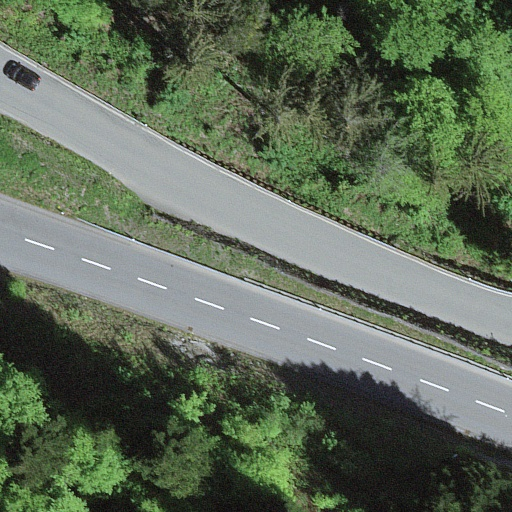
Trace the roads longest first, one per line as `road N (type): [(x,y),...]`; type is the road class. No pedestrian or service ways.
road 1 (tertiary): [(511,321),(172,175),(0,74)]
road 2 (tertiary): [(0,234),(511,418)]
